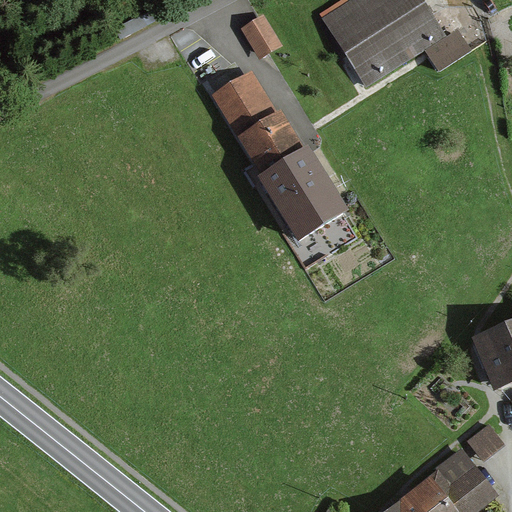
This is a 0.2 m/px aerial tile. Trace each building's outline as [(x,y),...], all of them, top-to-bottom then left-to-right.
[(439,39),(416,0),(359,0),(323,22),(361,86),(439,39)] [(283,48),(265,16),(241,30),(260,62),(283,48)] [(253,72),(212,97),(238,140),(279,116),(253,72)] [(238,140),(260,176),(301,151),(279,116),(238,140)] [(299,247),(350,216),(309,150),(258,181),(299,247)] [(511,328),(474,344),(495,393),(511,386),(511,328)] [(492,425),(469,445),(485,463),(509,444),(492,425)] [(434,477),(460,511),(481,511),(501,498),(464,446),(432,470),(434,477)] [(460,511),(434,477),(389,511),(460,511)]
